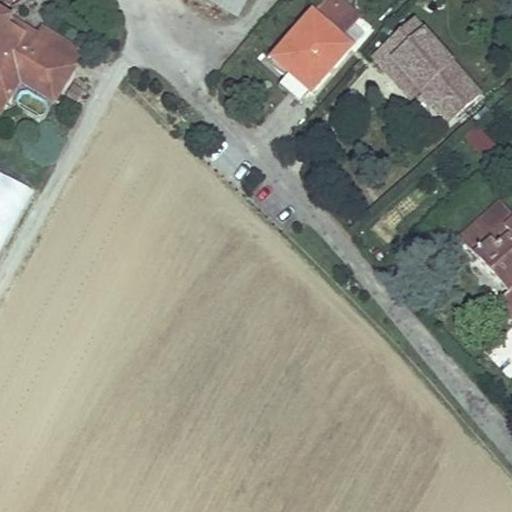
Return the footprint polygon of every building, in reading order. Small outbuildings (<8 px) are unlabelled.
[(307,0),(298,11),(319,30),(332,17),(312,0),(307,0)] [(256,56),(297,93),(339,49),(319,30),(298,11),(256,56)] [(470,91),(404,21),(368,55),(379,66),(386,58),(412,85),(442,118),(470,91)] [(86,83),(39,58),(14,44),(21,35),(2,25),(0,27),(0,108),(17,119),(29,98),(65,119),(86,83)] [(44,49),(21,35),(14,44),(39,58),(44,49)] [(386,58),(379,66),(404,92),(412,85),(386,58)] [(0,126),(10,133),(17,119),(0,108),(0,126)] [(487,139),(471,121),(458,133),(473,150),(476,148),(487,139)] [(487,139),(476,148),(487,160),(498,151),(487,139)] [(0,175),(0,242),(25,187),(0,175)] [(502,293),(511,304),(511,219),(498,203),(455,240),(502,293)] [(511,318),(511,304),(502,293),(492,304),(509,322),(511,318)]
